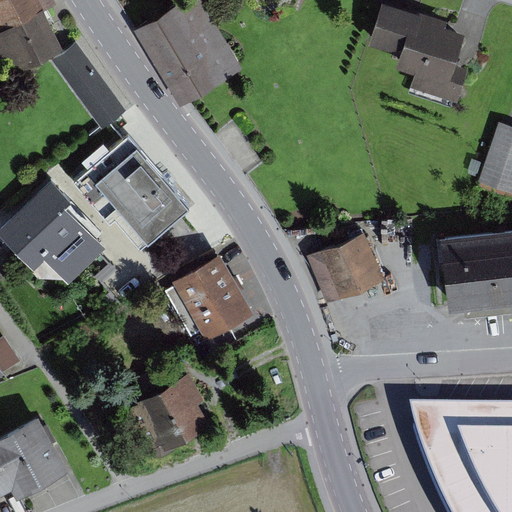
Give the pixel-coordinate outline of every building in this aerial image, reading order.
[(56,0),(0,0),(0,43),(13,71),(68,45),(49,5),(57,1),(56,0)] [(244,66),(205,0),(188,0),(186,1),(185,0),(173,0),(142,19),(189,98),(244,66)] [(452,20),(394,0),(386,0),(372,40),(407,52),(402,65),(421,71),(416,86),(462,101),(473,68),(461,64),(471,32),(450,25),(452,20)] [(98,128),(126,111),(83,37),(55,54),(98,128)] [(511,122),(503,119),(481,182),(511,191),(511,122)] [(194,202),(132,131),(78,178),(113,219),(120,213),(146,244),(194,202)] [(76,197),(57,176),(0,226),(0,228),(57,291),(108,245),(69,203),(76,197)] [(511,225),(445,233),(453,306),(511,299),(511,225)] [(368,228),(310,253),(331,301),(389,275),(368,228)] [(258,310),(225,250),(177,276),(210,336),(258,310)] [(8,334),(0,339),(0,359),(7,369),(24,358),(8,334)] [(207,395),(193,370),(122,407),(150,458),(214,424),(201,398),(207,395)] [(0,494),(15,486),(20,496),(73,467),(43,413),(0,436),(0,494)] [(511,511),(511,413),(413,413),(430,457),(452,511),(511,511)] [(274,485),(283,511),(319,511),(306,474),(274,485)] [(205,486),(213,511),(244,511),(233,477),(205,486)]
